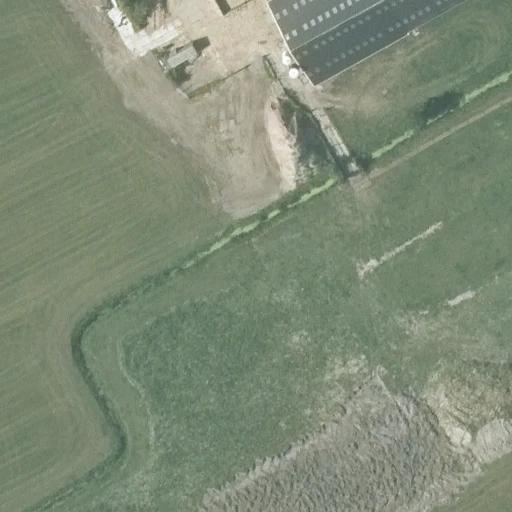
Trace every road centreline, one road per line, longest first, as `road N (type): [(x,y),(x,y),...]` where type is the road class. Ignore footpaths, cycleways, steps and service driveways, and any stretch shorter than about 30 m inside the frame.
road 1 (track): [(361,190),(269,51),(252,0)]
road 2 (track): [(197,0),(185,24),(137,50),(109,0)]
